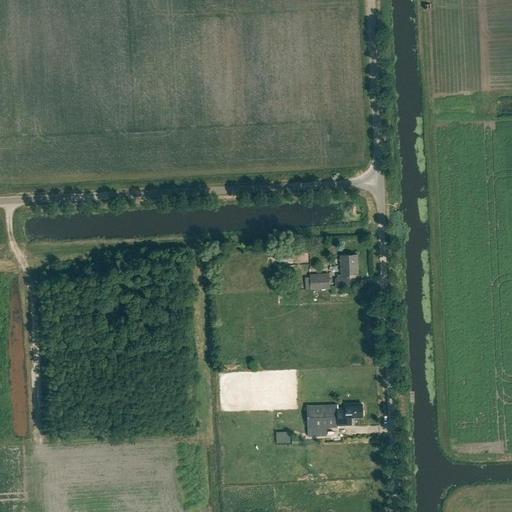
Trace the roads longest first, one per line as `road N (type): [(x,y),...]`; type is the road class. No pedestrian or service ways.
road 1 (unclassified): [(0,201),(379,183)]
road 2 (unclassified): [(395,511),(379,183)]
road 3 (track): [(14,249),(27,279),(36,440)]
road 4 (unclassified): [(379,183),(369,0)]
